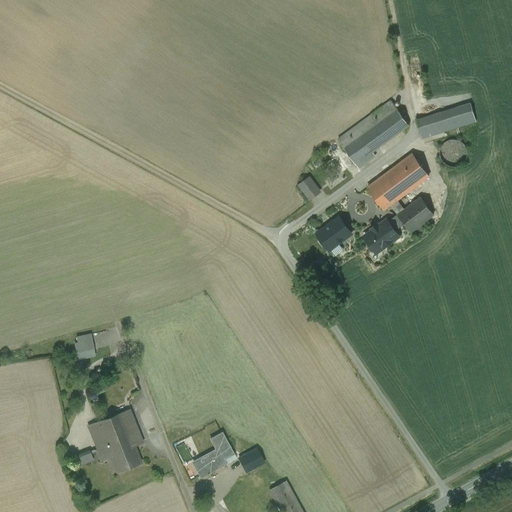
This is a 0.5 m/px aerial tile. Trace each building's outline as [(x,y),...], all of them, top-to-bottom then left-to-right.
[(365,132),(344,148),(359,168),(372,158),(376,156),(373,152),(409,125),(391,101),(359,124),(365,132)] [(470,102),(416,119),(421,136),(475,119),(470,102)] [(359,124),(338,140),(344,148),(365,132),(359,124)] [(457,139),(455,139),(453,139),(451,139),(449,140),(448,141),(446,142),(444,143),(443,144),(442,146),(441,147),(440,149),(440,151),(440,153),(440,155),(441,157),(441,158),(442,160),(443,162),(445,163),(446,164),(448,165),(450,166),(451,166),(453,166),(455,166),(457,166),(459,165),(461,165),(462,163),(464,162),(465,161),(466,159),(467,157),(467,156),(467,154),(467,152),(467,150),(467,148),(466,146),(465,145),(463,143),(462,142),(460,141),(459,140),(457,139)] [(413,154),(369,187),(385,209),(391,205),(398,214),(388,221),(395,231),(405,224),(411,232),(434,215),(421,197),(404,210),(397,200),(429,176),(413,154)] [(320,192),(309,178),(300,185),(310,199),(320,192)] [(339,216),(327,226),(326,225),(317,232),(329,248),(350,232),(339,216)] [(372,231),(364,236),(370,243),(369,247),(372,251),(375,251),(376,253),(398,237),(399,236),(395,231),(388,221),(387,220),(379,226),(378,224),(371,228),(372,231)] [(90,333),(76,336),(77,342),(74,342),(75,346),(75,351),(77,359),(95,356),(90,333)] [(130,411),(99,422),(110,453),(134,445),(141,442),(130,411)] [(216,449),(200,458),(201,461),(194,465),(201,477),(225,464),(223,459),(233,454),(222,433),(210,439),(216,449)] [(134,445),(110,453),(116,471),(140,462),(134,445)] [(95,460),(100,458),(96,449),(91,451),(95,460)] [(256,449),(239,458),(246,472),(264,462),(262,459),(256,449)] [(81,464),(94,460),(91,452),(78,456),(81,464)] [(302,511),(286,481),(269,490),(280,511),(302,511)]
